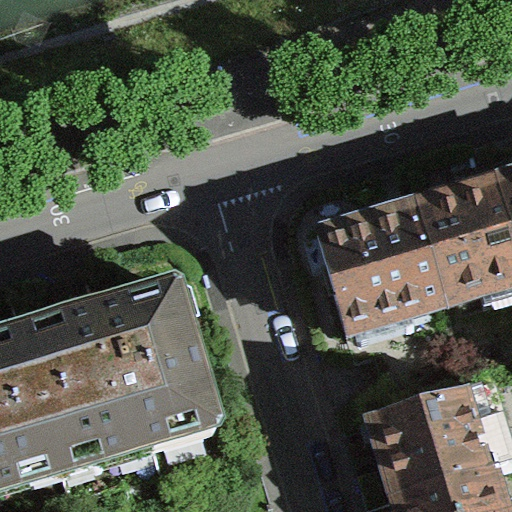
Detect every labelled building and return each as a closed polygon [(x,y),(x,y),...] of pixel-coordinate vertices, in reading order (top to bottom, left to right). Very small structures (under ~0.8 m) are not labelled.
[(511,187),(493,194),(511,259),(511,187)] [(511,259),(493,194),(439,209),(413,217),(442,314),(511,293),(511,259)] [(313,247),(342,344),(442,314),(413,217),(343,238),(313,247)] [(199,363),(190,361),(169,289),(88,313),(14,335),(54,472),(82,464),(90,468),(145,452),(147,459),(205,441),(209,433),(207,426),(209,425),(195,378),(199,363)] [(54,472),(14,335),(0,339),(0,494),(23,488),(27,480),(54,472)] [(377,461),(391,510),(488,481),(511,473),(511,467),(500,424),(474,432),(464,401),(368,430),(377,461)] [(391,511),(497,511),(488,481),(391,510),(391,511)]
